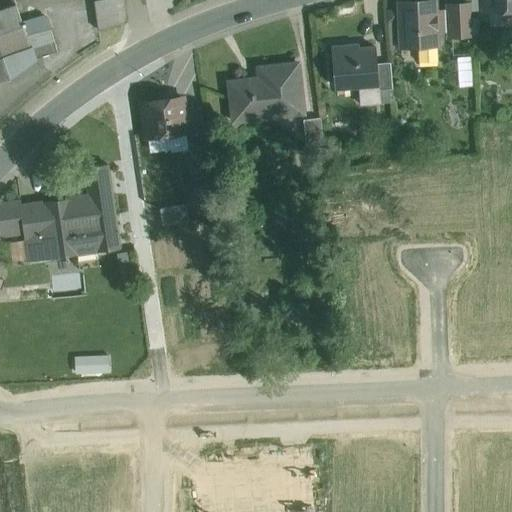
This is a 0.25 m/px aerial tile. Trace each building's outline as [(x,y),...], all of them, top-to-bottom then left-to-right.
[(123,0),(98,0),(94,1),(98,30),(127,22),(123,0)] [(511,0),(470,0),(471,4),(484,4),(484,11),(511,9),(511,0)] [(428,1),(404,2),(405,24),(400,24),(401,46),(437,44),(436,30),(442,29),(441,13),(429,13),(428,1)] [(471,4),(447,5),(449,36),(472,35),(471,4)] [(0,58),(3,57),(31,47),(27,36),(23,26),(26,25),(25,23),(23,24),(16,5),(0,10),(0,58)] [(50,28),(27,36),(31,47),(54,39),(50,28)] [(54,39),(31,47),(34,59),(57,51),(54,39)] [(375,47),(346,49),(346,46),(331,47),(333,64),(334,64),(336,87),(337,87),(337,82),(358,81),(360,104),(380,103),(379,90),(376,63),(375,47)] [(469,54),(456,54),(457,83),(470,82),(469,54)] [(0,58),(0,82),(11,79),(3,57),(0,58)] [(393,88),(390,62),(376,63),(379,90),(393,88)] [(298,63),(227,72),(233,121),(304,113),(298,63)] [(394,102),(393,88),(379,90),(380,103),(394,102)] [(182,98),(143,103),(148,137),(186,131),(187,131),(184,111),(182,98)] [(201,108),(184,111),(187,131),(186,131),(189,150),(208,147),(201,106),(200,106),(201,108)] [(320,117),(303,119),(306,146),(323,144),(320,117)] [(90,202),(70,204),(69,199),(21,205),(22,214),(25,232),(29,260),(120,248),(108,164),(85,168),(90,202)] [(184,205),(160,209),(163,225),(186,221),(184,205)] [(22,214),(0,217),(0,229),(1,236),(25,232),(22,214)]
